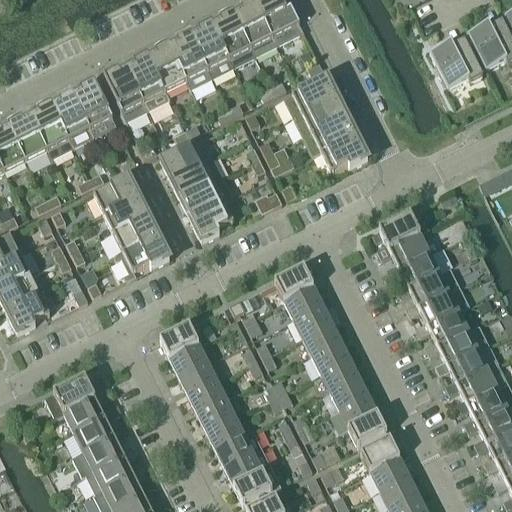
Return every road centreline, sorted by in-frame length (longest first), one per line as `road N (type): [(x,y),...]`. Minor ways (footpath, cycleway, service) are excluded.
road 1 (residential): [(451,511),(315,239)]
road 2 (residential): [(0,109),(219,0)]
road 3 (residential): [(118,337),(315,239)]
road 4 (residential): [(310,0),(408,193)]
road 5 (residential): [(205,511),(118,337)]
road 6 (unknown): [(201,296),(142,177)]
road 7 (residential): [(0,396),(118,337)]
